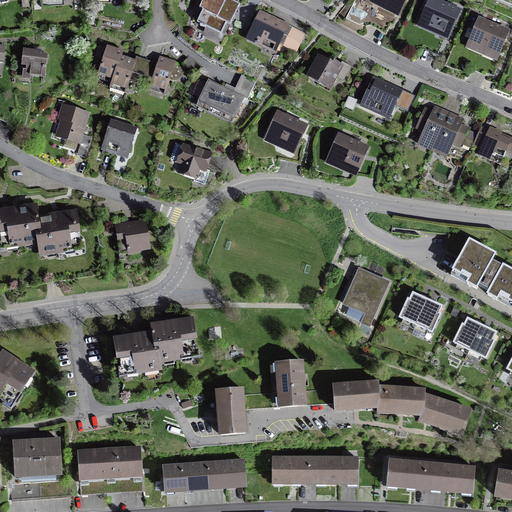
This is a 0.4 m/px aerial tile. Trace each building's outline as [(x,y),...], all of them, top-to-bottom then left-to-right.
[(240,3),(233,0),(203,0),(200,6),(204,9),(199,19),(226,32),(240,3)] [(408,0),(369,0),(368,2),(399,18),(408,0)] [(462,11),(438,0),(428,0),(416,25),(449,40),(462,11)] [(290,24),(260,9),(244,40),(275,56),(282,44),(298,52),(308,33),(290,24)] [(510,32),(479,18),(466,46),(498,60),(510,32)] [(96,79),(111,84),(123,50),(108,45),(96,79)] [(49,48),(23,46),(22,76),(47,77),(49,48)] [(138,56),(123,50),(111,84),(126,90),(133,71),(143,74),(148,60),(138,56)] [(177,61),(159,55),(157,62),(152,77),(148,89),(167,95),(177,61)] [(343,67),(317,55),(305,78),(331,91),(343,67)] [(190,57),(184,65),(195,74),(201,66),(190,57)] [(157,62),(148,60),(143,74),(152,77),(157,62)] [(235,93),(210,81),(199,104),(233,121),(244,98),(248,100),(257,82),(243,75),(235,93)] [(403,92),(372,78),(360,105),(392,119),(403,92)] [(10,108),(4,104),(0,110),(0,119),(3,121),(10,108)] [(90,111),(62,104),(54,136),(82,143),(90,111)] [(417,144),(432,151),(449,113),(434,106),(432,111),(425,108),(414,131),(422,134),(417,144)] [(16,112),(10,108),(3,121),(9,125),(16,112)] [(23,116),(16,112),(9,125),(15,129),(23,116)] [(307,127),(277,112),(263,139),(294,154),(307,127)] [(464,119),(449,113),(432,151),(448,158),(453,146),(461,149),(470,129),(462,125),(464,119)] [(141,125),(110,116),(101,149),(131,158),(141,125)] [(511,137),(490,128),(477,158),(496,166),(501,157),(511,161),(511,137)] [(370,149),(338,134),(325,163),(357,178),(370,149)] [(215,151),(179,140),(173,160),(181,162),(179,171),(198,177),(201,170),(208,172),(215,151)] [(0,248),(40,243),(36,217),(34,202),(0,206),(0,248)] [(78,211),(36,217),(40,243),(41,254),(83,248),(78,211)] [(147,218),(115,224),(117,241),(124,240),(126,253),(152,248),(147,218)] [(497,256),(469,241),(452,274),(469,283),(467,287),(477,293),(487,276),(496,280),(486,299),(497,305),(498,301),(507,306),(511,308),(511,272),(502,267),(499,273),(490,269),(497,256)] [(389,283),(357,269),(337,314),(370,328),(389,283)] [(399,321),(415,328),(427,301),(411,294),(399,321)] [(445,309),(427,301),(415,328),(433,335),(445,309)] [(452,344),(468,352),(481,327),(465,319),(452,344)] [(191,321),(148,329),(150,336),(153,359),(158,358),(159,368),(182,364),(180,351),(196,348),(191,321)] [(498,336),(481,327),(468,352),(485,360),(498,336)] [(150,336),(111,342),(115,366),(131,364),(134,380),(161,376),(159,368),(158,358),(153,359),(150,336)] [(35,377),(2,354),(0,356),(0,397),(6,390),(20,400),(35,377)] [(303,365),(274,367),(278,393),(251,394),(252,409),(312,405),(311,390),(304,391),(303,365)] [(378,385),(311,390),(312,405),(336,403),(336,410),(378,408),(378,391),(378,385)] [(241,388),(217,389),(219,435),(244,434),(243,410),(252,409),(251,394),(241,395),(241,388)] [(426,393),(378,391),(378,408),(389,414),(422,416),(426,399),(426,393)] [(471,414),(426,399),(422,416),(422,422),(463,436),(471,414)] [(60,443),(13,446),(14,476),(61,474),(60,443)] [(142,456),(78,458),(79,491),(143,489),(142,456)] [(272,487),(316,487),(316,457),(272,457),(272,487)] [(359,457),(316,457),(316,487),(359,487),(359,457)] [(245,458),(206,461),(208,491),(247,489),(245,458)] [(387,489),(430,493),(433,464),(389,460),(387,489)] [(166,494),(208,491),(206,461),(164,463),(166,494)] [(476,467),(433,464),(430,493),(473,497),(476,467)] [(493,500),(511,502),(511,473),(498,471),(493,500)] [(71,480),(11,484),(12,500),(72,496),(71,480)]
